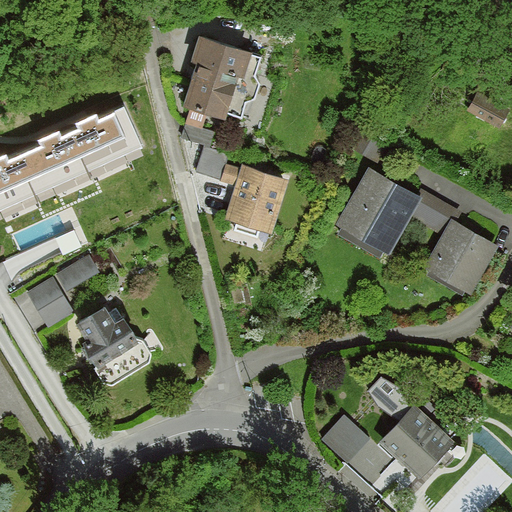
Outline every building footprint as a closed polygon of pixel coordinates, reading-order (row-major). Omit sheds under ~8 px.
[(259,75),(266,55),(205,36),(198,58),(205,60),(191,104),(195,105),(186,137),(214,146),(218,132),(206,128),(211,110),(230,116),(231,112),(246,117),(251,102),(259,98),(265,83),(259,75)] [(483,93),(474,109),(502,125),(511,109),(483,93)] [(0,209),(143,148),(125,108),(100,118),(98,113),(74,123),(77,130),(63,136),(60,131),(39,140),(42,147),(8,161),(6,156),(0,159),(0,209)] [(276,233),(294,179),(246,164),(244,169),(230,164),(233,154),(208,146),(200,171),(240,185),(230,218),(276,233)] [(414,214),(423,198),(375,171),(346,225),(393,251),(414,214)] [(423,198),(414,214),(451,235),(458,222),(464,212),(427,191),(423,198)] [(475,290),(500,246),(458,222),(451,235),(433,267),(475,290)] [(90,256),(58,275),(68,291),(99,272),(90,256)] [(53,279),(30,293),(49,325),(73,311),(53,279)] [(109,308),(84,323),(93,340),(90,342),(100,363),(100,370),(109,384),(117,384),(153,362),(155,354),(147,341),(140,339),(129,319),(118,324),(109,308)] [(398,411),(415,397),(391,369),(374,383),(398,411)] [(420,407),(388,442),(424,476),(457,441),(420,407)] [(324,439),(374,485),(383,476),(380,473),(392,460),(345,416),(324,439)]
